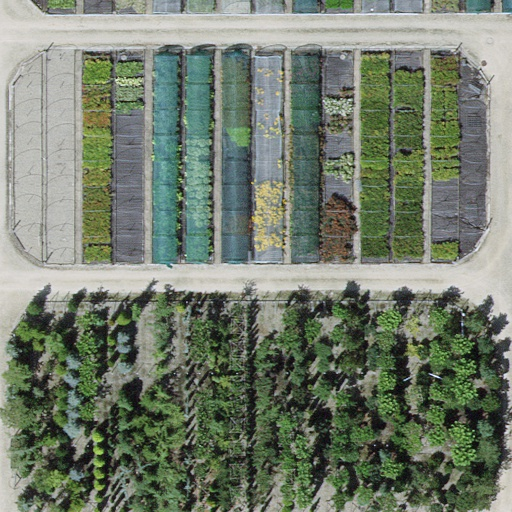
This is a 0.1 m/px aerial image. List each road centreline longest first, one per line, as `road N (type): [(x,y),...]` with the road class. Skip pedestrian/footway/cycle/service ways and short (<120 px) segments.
road 1 (track): [(0,36),(508,31)]
road 2 (track): [(0,286),(505,278)]
road 3 (track): [(507,511),(511,31)]
